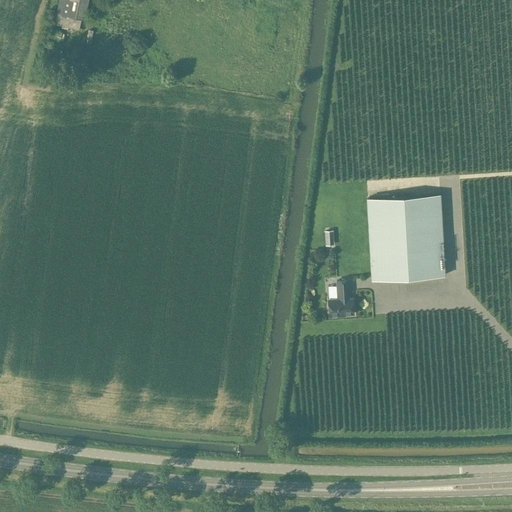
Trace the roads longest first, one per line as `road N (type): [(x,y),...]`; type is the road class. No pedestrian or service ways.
road 1 (unclassified): [(511,468),(250,468),(0,440)]
road 2 (primary): [(380,491),(0,460)]
road 3 (primary): [(511,479),(380,491)]
road 4 (primary): [(380,491),(511,490)]
